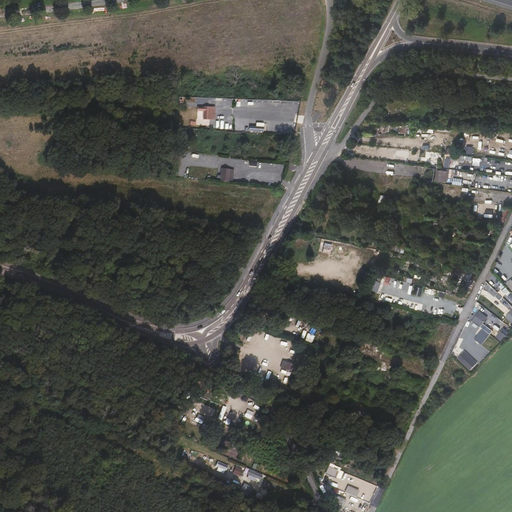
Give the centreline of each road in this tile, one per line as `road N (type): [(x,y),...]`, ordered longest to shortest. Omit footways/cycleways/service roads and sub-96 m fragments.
road 1 (residential): [(371,511),(511,220)]
road 2 (secondary): [(202,341),(237,314),(326,152)]
road 3 (residential): [(511,78),(396,77),(340,148),(326,152)]
road 4 (tertiary): [(202,341),(213,364),(272,412),(326,511)]
road 5 (secondary): [(314,152),(233,302)]
road 6 (unclassified): [(314,152),(306,114),(329,0)]
road 7 (secondary): [(391,19),(314,152)]
road 8 (secondary): [(119,318),(0,270)]
